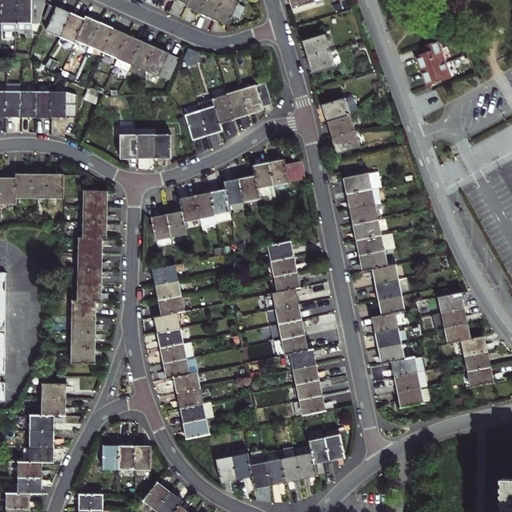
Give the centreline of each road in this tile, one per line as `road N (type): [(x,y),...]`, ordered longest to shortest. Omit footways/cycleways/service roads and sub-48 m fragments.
road 1 (residential): [(365,0),(462,258),(511,332)]
road 2 (residential): [(376,461),(307,122)]
road 3 (residential): [(134,180),(129,322),(146,400)]
road 4 (residential): [(134,180),(208,163),(267,128),(307,122)]
road 5 (residential): [(112,0),(218,44),(280,28)]
road 6 (residential): [(53,511),(90,425),(108,410),(146,400)]
road 7 (residential): [(146,400),(190,476),(245,511)]
road 8 (residential): [(376,461),(446,427),(511,411)]
road 9 (residential): [(0,145),(60,148),(134,180)]
